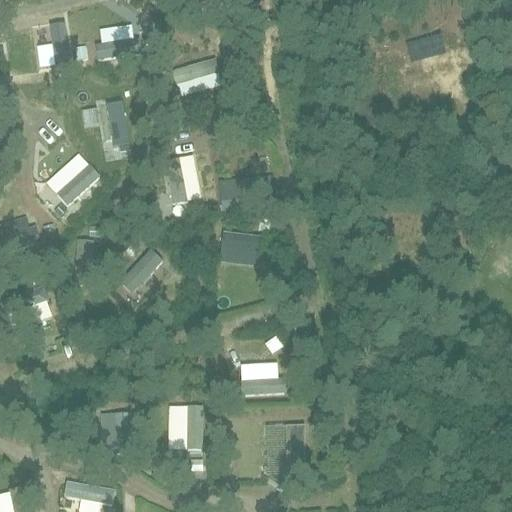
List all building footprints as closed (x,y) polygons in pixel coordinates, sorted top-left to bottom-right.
[(145,305),(158,289),(163,293),(178,275),(160,260),(133,295),(145,305)] [(37,319),(39,338),(64,335),(61,315),(37,319)] [(180,419),(181,461),(199,461),(198,418),(180,419)] [(100,423),(101,433),(125,431),(124,422),(100,423)] [(79,511),(105,511),(107,502),(82,499),(79,511)]
